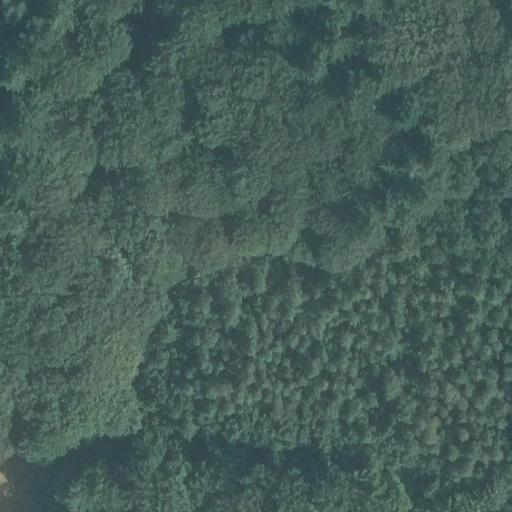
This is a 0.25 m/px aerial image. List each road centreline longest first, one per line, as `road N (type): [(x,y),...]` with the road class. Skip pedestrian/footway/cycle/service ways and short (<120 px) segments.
road 1 (track): [(62,429),(53,253),(206,0)]
road 2 (track): [(511,488),(62,429)]
